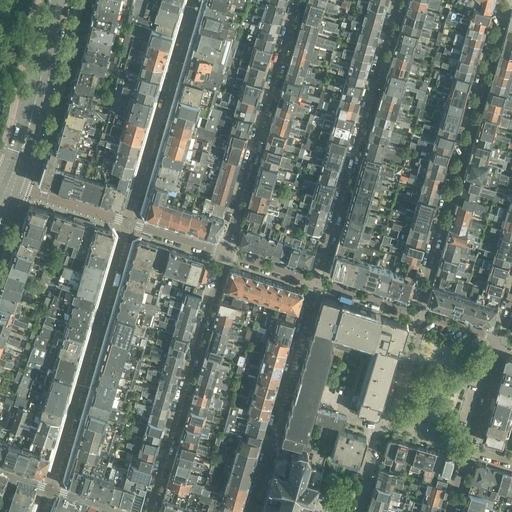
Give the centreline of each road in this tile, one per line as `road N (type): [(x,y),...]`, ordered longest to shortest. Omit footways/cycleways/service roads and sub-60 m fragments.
road 1 (residential): [(418,315),(507,0)]
road 2 (residential): [(394,0),(315,284)]
road 3 (residential): [(51,489),(127,223)]
road 4 (residential): [(224,255),(147,511)]
road 5 (residential): [(224,255),(298,0)]
road 6 (residential): [(250,511),(315,284)]
road 7 (residential): [(127,223),(193,0)]
road 8 (secondary): [(16,189),(43,64)]
road 9 (secondary): [(43,64),(2,185)]
